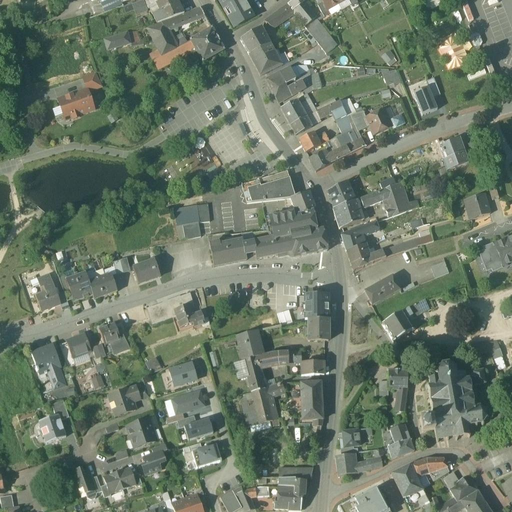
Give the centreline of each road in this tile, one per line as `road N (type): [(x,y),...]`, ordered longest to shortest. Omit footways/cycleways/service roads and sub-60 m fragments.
road 1 (residential): [(247,76),(131,155),(75,144),(34,156),(7,24)]
road 2 (residential): [(0,346),(228,273),(341,279)]
road 3 (residential): [(314,186),(394,147),(511,106)]
road 4 (residential): [(385,472),(435,452),(462,454),(503,511)]
road 5 (residential): [(36,511),(24,478),(85,455),(91,432),(112,423)]
road 6 (tertiary): [(323,496),(339,351)]
road 7 (residential): [(217,511),(208,487),(235,472),(210,387)]
road 8 (tertiary): [(314,186),(269,129),(247,76)]
road 9 (unknown): [(405,3),(446,126)]
